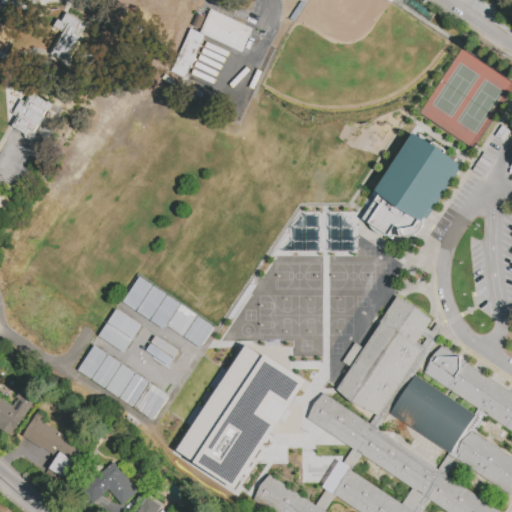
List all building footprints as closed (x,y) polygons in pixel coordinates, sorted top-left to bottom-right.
[(252,28),(209,9),(199,34),(242,52),(252,28)] [(63,61),(52,55),(62,37),(52,31),(59,20),(62,22),(67,13),(82,22),(79,29),(77,32),(84,36),(71,59),(65,56),(63,61)] [(171,72),(185,77),(201,33),(187,28),(171,72)] [(27,127),(37,132),(50,102),(30,93),(26,102),(19,99),(12,115),(16,117),(11,127),(24,133),(27,127)] [(418,135),(466,167),(428,225),(380,193),(418,135)] [(122,302),(162,329),(179,303),(139,277),(122,302)] [(424,348),(379,417),(351,403),(338,390),(382,322),(381,321),(398,297),(416,306),(433,318),(417,343),(424,348)] [(200,348),(213,326),(180,305),(166,326),(200,348)] [(351,367),(362,347),(353,342),(342,363),(351,367)] [(178,454),(239,490),(304,379),(244,343),(178,454)] [(169,394),(93,345),(76,371),(152,420),(169,394)] [(511,391),(439,346),(421,375),(511,430),(511,391)] [(416,376),(476,415),(451,454),(390,415),(416,376)] [(0,397),(13,406),(18,397),(17,397),(20,392),(34,402),(15,432),(0,422),(0,397)] [(269,511),(253,501),(261,485),(270,475),(306,499),(317,483),(280,459),(287,445),(297,434),(333,458),(343,443),(308,419),(315,404),(325,392),(500,511),(445,511),(429,501),(422,511),(269,511)] [(41,421),(43,416),(37,412),(22,436),(56,457),(48,469),(61,477),(81,446),(41,421)] [(139,491),(123,505),(109,489),(94,502),(83,489),(115,462),(139,491)] [(138,511),(148,498),(162,507),(158,511),(138,511)]
